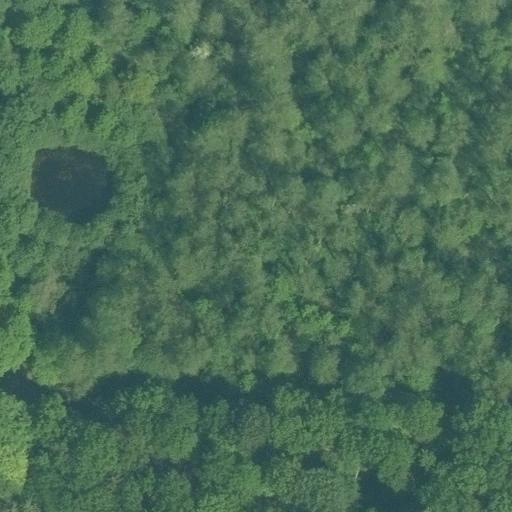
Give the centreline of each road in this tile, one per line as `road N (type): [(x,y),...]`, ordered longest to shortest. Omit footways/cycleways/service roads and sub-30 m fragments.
road 1 (track): [(0,294),(41,405),(511,417)]
road 2 (unclassified): [(254,511),(41,405),(0,409)]
